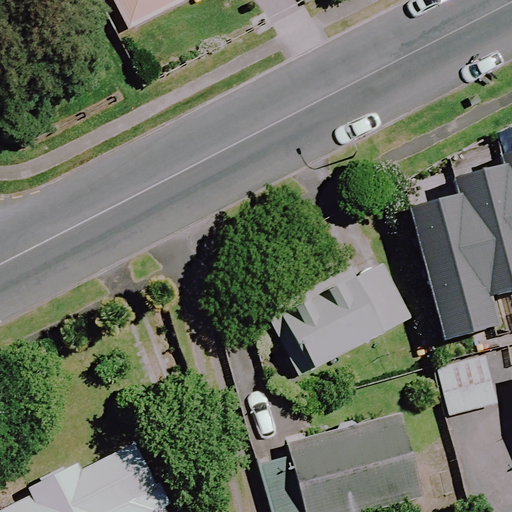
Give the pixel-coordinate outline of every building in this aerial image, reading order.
[(91,0),(99,15),(128,0),(91,0)] [(368,257),(271,310),(308,379),(406,326),(368,257)] [(471,274),(413,287),(429,353),(487,340),(471,274)] [(493,409),(481,360),(434,372),(445,421),(493,409)] [(385,423),(287,450),(304,511),(360,511),(406,500),(385,423)] [(168,511),(139,444),(78,471),(73,462),(21,485),(29,502),(7,511),(168,511)]
